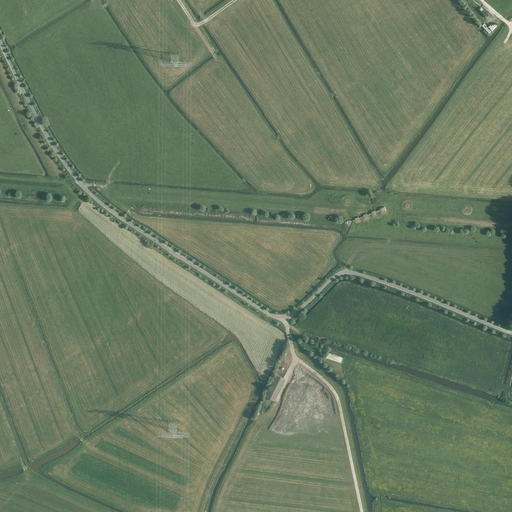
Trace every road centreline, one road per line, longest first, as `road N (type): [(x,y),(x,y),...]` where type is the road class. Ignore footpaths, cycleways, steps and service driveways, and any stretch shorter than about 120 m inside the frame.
road 1 (unclassified): [(511,333),(345,271),(296,311),(272,316),(80,184),(0,42)]
road 2 (track): [(277,400),(295,360),(337,395),(361,511)]
road 3 (track): [(203,511),(261,383),(268,313)]
